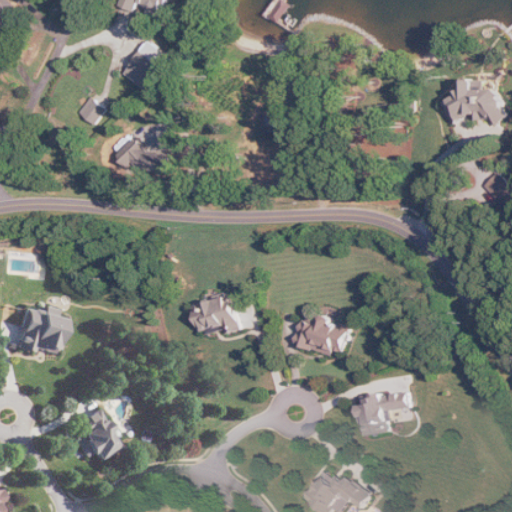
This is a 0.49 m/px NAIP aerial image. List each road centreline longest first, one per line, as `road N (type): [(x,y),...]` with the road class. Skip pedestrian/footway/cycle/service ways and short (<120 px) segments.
road 1 (residential): [(511,363),(450,260),(410,224),(364,208),(184,221),(63,197),(0,203)]
road 2 (residential): [(17,199),(71,0)]
road 3 (residential): [(260,511),(226,481),(181,472),(146,480),(91,511)]
